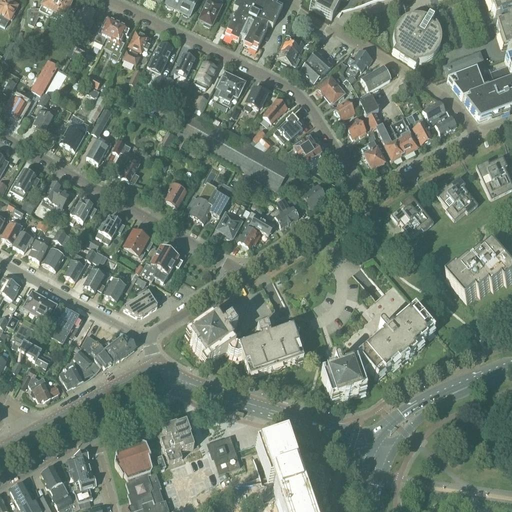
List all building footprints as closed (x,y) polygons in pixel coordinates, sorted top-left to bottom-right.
[(44,18),(49,20),(59,0),(44,0),(43,3),(42,3),(41,6),(41,7),(40,10),(38,15),(35,15),(34,16),(30,14),(27,14),(28,27),(33,30),(38,20),(43,20),(44,18)] [(60,0),(59,0),(49,20),(56,24),(58,18),(64,21),(71,5),(70,4),(71,3),(66,1),(65,2),(60,0)] [(177,14),(184,0),(169,0),(165,9),(177,14)] [(184,0),(177,14),(189,20),(197,4),(196,4),(198,0),(184,0)] [(216,1),(214,0),(210,0),(208,5),(199,24),(211,29),(220,9),(222,5),(215,2),(216,1)] [(242,48),(256,54),(266,33),(265,32),(267,29),(272,31),(282,10),(269,3),(270,1),(268,0),(237,0),(232,12),(237,14),(235,18),(234,17),(224,39),(237,45),(239,41),(244,44),(242,48)] [(312,0),(312,2),(311,4),(310,7),(309,9),(308,12),(309,12),(309,11),(331,22),(336,12),(340,4),(341,3),(342,6),(348,4),(347,2),(349,1),(348,0),(312,0)] [(491,13),(493,13),(495,19),(497,24),(506,21),(506,22),(511,20),(511,18),(511,0),(488,0),(489,0),(487,1),(491,13)] [(0,22),(0,28),(4,30),(8,22),(9,23),(9,21),(11,23),(14,18),(12,17),(16,9),(3,2),(0,6),(0,22),(0,23),(0,22)] [(83,35),(86,37),(89,31),(92,24),(90,23),(94,15),(92,14),(92,13),(86,11),(86,12),(84,11),(80,18),(77,17),(74,24),(77,25),(75,31),(83,35)] [(414,71),(417,66),(419,66),(420,66),(422,65),(424,65),(426,64),(428,63),(429,62),(431,61),(432,60),(434,59),(435,57),(436,55),(437,54),(438,52),(439,50),(439,48),(440,47),(440,45),(440,43),(440,41),(440,39),(440,37),(439,35),(438,33),(438,31),(437,30),(436,28),(434,27),(433,29),(430,26),(432,22),(428,19),(425,23),(423,23),(425,21),(425,20),(424,20),(422,19),(420,19),(418,18),(416,18),(415,18),(413,19),(411,19),(409,19),(407,20),(406,21),(404,22),(402,23),(401,24),(399,25),(398,27),(397,28),(396,30),(395,31),(394,33),(393,35),(393,37),(392,39),(392,41),(392,43),(392,45),(393,47),(393,48),(393,50),(394,52),(391,56),(402,63),(402,64),(403,64),(414,71)] [(502,53),(511,49),(511,20),(506,22),(507,24),(495,28),(499,40),(498,40),(502,53)] [(101,30),(98,36),(93,45),(102,49),(104,45),(106,41),(108,42),(115,25),(114,25),(114,24),(113,23),(112,23),(111,23),(110,23),(109,23),(108,22),(103,32),(101,30)] [(104,50),(111,53),(112,54),(114,50),(116,45),(119,47),(123,37),(126,38),(129,33),(126,31),(125,30),(124,29),(123,28),(122,28),(121,27),(120,28),(115,25),(108,42),(104,50)] [(298,28),(293,25),(285,38),(291,41),(298,28)] [(128,50),(126,54),(121,63),(135,69),(140,60),(136,58),(138,55),(140,56),(143,51),(147,53),(150,47),(146,46),(148,41),(146,40),(145,39),(143,37),(141,38),(135,35),(128,50)] [(278,62),(291,68),(295,70),(298,62),(296,61),(302,49),(298,46),(297,47),(288,42),(286,47),(285,47),(278,62)] [(0,63),(7,68),(12,58),(17,49),(10,45),(5,54),(1,60),(0,61),(0,63)] [(151,65),(163,71),(171,52),(170,52),(170,50),(167,49),(165,49),(160,47),(152,62),(153,62),(151,65)] [(82,59),(85,53),(76,48),(73,54),(82,59)] [(312,87),(312,88),(335,67),(330,62),(326,67),(319,61),(323,56),(318,52),(299,76),(300,77),(300,76),(312,87)] [(344,79),(348,86),(353,79),(355,80),(359,74),(361,76),(365,69),(367,70),(371,64),(358,55),(353,62),(351,60),(347,67),(350,69),(346,75),(344,79)] [(482,65),(479,56),(443,70),(446,79),(482,65)] [(174,76),(185,81),(194,63),(192,62),(192,61),(189,60),(188,60),(182,57),(175,73),(174,76)] [(511,58),(504,62),(507,69),(478,80),(483,95),(493,119),(511,112),(511,58)] [(48,63),(37,82),(35,81),(29,91),(31,92),(30,94),(39,99),(57,68),(48,63)] [(346,69),(341,66),(337,70),(342,77),(346,69)] [(193,88),(205,93),(207,89),(215,72),(203,67),(195,83),(193,88)] [(382,71),(360,83),(368,96),(389,84),(382,71)] [(483,95),(478,80),(475,73),(446,84),(461,103),(467,101),(470,100),(483,95)] [(127,84),(133,87),(137,78),(132,75),(127,84)] [(214,109),(219,112),(234,82),(229,80),(229,79),(226,77),(225,78),(224,78),(216,92),(217,93),(215,98),(216,99),(215,100),(219,102),(218,105),(216,104),(214,109)] [(84,85),(95,91),(99,84),(88,78),(84,85)] [(154,88),(159,91),(164,81),(158,79),(154,88)] [(160,91),(167,95),(173,84),(166,80),(160,91)] [(225,114),(227,110),(229,111),(231,107),(229,106),(232,100),(236,102),(243,87),(242,87),(242,85),(239,84),(238,84),(234,82),(219,112),(225,114)] [(323,100),(336,90),(335,89),(339,85),(336,82),(333,86),(329,82),(316,93),(322,100),(323,100)] [(1,95),(8,98),(15,86),(9,83),(1,95)] [(336,90),(323,100),(324,101),(325,101),(331,108),(338,103),(339,104),(343,100),(342,99),(347,95),(341,88),(337,91),(336,90)] [(251,110),(258,114),(259,112),(261,112),(263,108),(262,106),(266,98),(264,98),(264,96),(260,94),(259,95),(253,92),(245,107),(246,108),(243,112),(248,115),(251,110)] [(27,104),(26,103),(28,99),(20,95),(18,99),(14,97),(9,107),(3,116),(16,123),(25,108),(24,108),(27,104)] [(470,100),(467,101),(468,104),(463,106),(478,125),(493,119),(483,95),(470,100)] [(37,107),(43,110),(49,101),(43,97),(37,107)] [(190,110),(200,115),(206,102),(196,97),(190,110)] [(125,109),(131,112),(137,101),(131,98),(125,109)] [(100,99),(86,122),(93,127),(95,123),(97,119),(102,112),(107,103),(100,99)] [(276,102),(267,113),(260,120),(270,128),(276,121),(277,121),(281,116),(282,117),(286,112),(281,107),(281,105),(279,103),(277,104),(276,102)] [(346,105),(334,113),(335,114),(334,115),(335,117),(336,118),(337,118),(341,125),(353,118),(349,110),(354,107),(351,102),(346,106),(346,105)] [(370,102),(358,108),(365,122),(371,135),(375,133),(377,138),(391,165),(401,160),(403,159),(416,152),(410,141),(410,140),(406,132),(401,124),(388,130),(389,132),(384,135),(381,130),(375,117),(377,116),(370,102)] [(440,140),(455,132),(449,121),(448,121),(445,115),(444,116),(438,106),(421,115),(430,132),(434,130),(440,140)] [(35,134),(43,138),(51,123),(53,124),(56,118),(41,110),(39,115),(38,114),(35,120),(37,121),(33,129),(36,131),(35,134)] [(185,114),(177,110),(173,117),(181,122),(185,114)] [(103,113),(89,137),(96,141),(110,117),(103,113)] [(229,119),(234,122),(237,117),(232,114),(229,119)] [(286,192),(280,188),(290,170),(194,116),(180,141),(276,195),(282,198),(286,192)] [(273,137),(283,148),(287,145),(288,145),(302,132),(301,131),(302,129),(300,126),(297,127),(298,126),(291,119),(285,125),(276,133),(277,133),(273,137)] [(359,141),(366,137),(360,128),(364,126),(361,120),(357,123),(356,123),(344,131),(352,143),(358,139),(359,141)] [(416,131),(411,134),(419,150),(432,143),(424,127),(424,128),(421,122),(414,126),(416,131)] [(72,125),(70,128),(69,129),(67,132),(63,140),(58,138),(55,144),(59,147),(74,156),(83,141),(82,141),(85,136),(86,133),(90,135),(92,131),(84,127),(82,126),(80,129),(72,125)] [(251,142),(255,146),(264,138),(260,133),(251,142)] [(259,145),(267,152),(271,147),(263,140),(259,145)] [(102,150),(100,149),(103,144),(97,141),(95,146),(85,162),(97,169),(102,159),(104,160),(108,153),(111,148),(105,145),(102,150)] [(307,173),(322,164),(319,160),(320,159),(315,151),(314,151),(308,142),(292,152),(292,153),(287,156),(292,164),(297,161),(302,170),(304,169),(307,173)] [(118,156),(122,158),(122,159),(121,159),(112,176),(121,181),(121,182),(129,186),(129,185),(133,188),(138,180),(133,178),(138,169),(136,168),(139,162),(127,156),(130,152),(116,144),(110,154),(116,158),(118,156)] [(372,146),(360,153),(371,174),(372,173),(374,174),(375,173),(377,172),(377,171),(383,168),(372,146)] [(488,169),(501,196),(502,199),(511,194),(511,191),(503,173),(506,172),(501,163),(488,169)] [(502,199),(501,196),(488,169),(486,166),(474,172),(490,205),(502,199)] [(9,195),(22,202),(24,198),(25,198),(30,188),(34,191),(38,184),(34,182),(34,181),(22,174),(16,185),(15,184),(11,190),(11,191),(9,195)] [(238,188),(246,192),(252,182),(244,178),(238,188)] [(477,210),(462,192),(464,190),(457,182),(446,192),(466,215),(464,216),(466,218),(477,210)] [(161,195),(158,201),(162,203),(161,204),(176,213),(185,197),(177,193),(180,188),(173,184),(170,189),(165,198),(161,195)] [(188,209),(184,215),(188,218),(187,219),(202,228),(209,217),(218,222),(228,204),(234,193),(222,187),(218,188),(216,192),(213,196),(207,208),(197,203),(197,202),(193,200),(188,209)] [(302,193),(301,192),(298,194),(297,196),(309,213),(324,203),(316,191),(315,192),(312,187),(302,193)] [(54,210),(62,195),(59,193),(59,192),(51,189),(43,203),(43,204),(40,209),(47,212),(52,215),(50,219),(56,222),(58,219),(54,217),(57,212),(54,210)] [(434,198),(442,208),(447,214),(444,216),(453,226),(464,216),(466,215),(446,192),(444,190),(434,198)] [(58,219),(56,222),(54,225),(61,229),(67,217),(62,214),(60,213),(68,198),(62,195),(54,210),(57,212),(54,217),(58,219)] [(432,228),(430,225),(417,209),(409,200),(399,209),(401,211),(420,234),(422,236),(432,228)] [(29,204),(23,214),(30,217),(35,208),(29,204)] [(278,212),(271,216),(271,214),(264,218),(271,223),(274,221),(280,232),(297,222),(290,211),(289,211),(284,204),(276,209),(278,212)] [(66,225),(72,228),(75,223),(82,227),(87,218),(91,221),(95,214),(91,211),(83,207),(79,205),(74,215),(72,214),(66,225)] [(218,237),(223,240),(240,210),(234,207),(229,215),(228,214),(225,219),(216,234),(217,235),(218,237)] [(5,213),(12,217),(15,212),(8,208),(5,213)] [(244,213),(240,210),(223,240),(228,243),(229,242),(231,243),(240,227),(242,223),(239,221),(244,213)] [(420,234),(401,211),(389,221),(396,229),(399,227),(403,232),(400,234),(409,244),(420,234)] [(20,223),(24,216),(15,212),(12,217),(11,218),(20,223)] [(248,228),(248,229),(258,235),(267,240),(272,233),(261,226),(263,223),(250,216),(243,227),(242,229),(245,231),(247,228),(248,228)] [(94,241),(107,248),(115,234),(120,237),(123,230),(119,228),(119,227),(112,223),(111,223),(108,221),(102,231),(101,230),(97,236),(94,241)] [(0,242),(11,248),(21,230),(11,224),(9,228),(8,228),(0,242)] [(38,224),(35,230),(44,235),(47,230),(38,224)] [(62,227),(58,234),(63,236),(67,229),(62,227)] [(258,235),(248,229),(245,232),(237,246),(242,249),(241,250),(247,253),(247,252),(248,253),(250,250),(251,251),(253,248),(254,248),(259,240),(256,239),(258,235)] [(19,254),(23,257),(27,249),(29,249),(32,244),(31,243),(34,238),(23,232),(12,251),(19,255),(19,254)] [(52,244),(59,247),(58,248),(65,251),(71,242),(58,234),(52,244)] [(138,261),(140,263),(143,257),(141,255),(143,252),(147,254),(151,247),(147,245),(132,236),(122,253),(137,262),(138,261)] [(31,262),(38,266),(46,252),(41,249),(44,244),(38,240),(35,246),(34,245),(31,251),(32,252),(28,259),(32,262),(31,262)] [(85,249),(95,255),(99,248),(89,242),(85,249)] [(42,268),(54,275),(63,261),(62,261),(65,256),(52,249),(50,254),(50,253),(42,268)] [(511,284),(511,273),(500,259),(493,251),(483,260),(481,259),(471,268),(470,266),(459,275),(458,274),(446,283),(466,307),(477,298),(476,298),(477,298),(480,301),(490,293),(490,292),(493,296),(503,287),(503,286),(506,290),(511,284)] [(145,267),(138,279),(150,286),(153,281),(163,287),(172,270),(177,273),(182,265),(177,263),(177,262),(159,252),(149,269),(145,267)] [(89,266),(91,264),(95,257),(89,253),(84,261),(82,262),(73,257),(69,265),(67,270),(68,271),(63,280),(74,286),(86,265),(89,266)] [(96,256),(95,257),(91,264),(97,268),(102,259),(96,256)] [(360,268),(370,262),(367,256),(356,262),(360,268)] [(133,276),(138,279),(142,271),(137,269),(133,276)] [(82,291),(93,297),(104,277),(92,270),(90,274),(89,274),(86,280),(88,281),(82,291)] [(127,284),(132,287),(137,279),(131,276),(127,284)] [(112,285),(103,300),(115,307),(124,292),(123,291),(126,287),(114,280),(112,285)] [(135,286),(143,290),(146,284),(138,280),(135,286)] [(0,307),(4,300),(5,299),(2,298),(9,286),(2,282),(0,284),(0,307)] [(5,299),(4,300),(12,305),(19,291),(11,287),(9,286),(2,298),(5,299)] [(104,289),(99,286),(96,293),(101,296),(104,289)] [(124,311),(122,313),(135,321),(136,321),(141,321),(142,320),(156,311),(151,304),(156,301),(152,295),(147,297),(144,292),(137,296),(138,297),(132,300),(135,304),(124,311)] [(28,316),(34,319),(43,304),(31,297),(22,313),(23,313),(22,315),(26,318),(28,316)] [(54,311),(43,304),(34,319),(40,323),(39,325),(44,328),(45,326),(46,326),(54,311)] [(0,321),(0,332),(2,334),(16,310),(10,306),(7,312),(6,311),(0,321)] [(363,376),(367,373),(376,384),(390,372),(389,371),(396,365),(396,366),(399,369),(403,365),(407,363),(410,359),(415,355),(412,352),(418,346),(419,347),(432,335),(433,335),(413,312),(390,332),(386,327),(383,330),(382,328),(381,328),(380,327),(379,327),(378,328),(377,329),(377,330),(377,331),(377,332),(378,333),(376,336),(380,340),(356,360),(361,366),(358,368),(363,376)] [(71,343),(76,333),(80,326),(76,324),(77,321),(69,317),(68,318),(64,315),(58,327),(54,326),(52,329),(46,341),(61,350),(66,341),(67,341),(71,343)] [(5,330),(13,334),(20,321),(12,317),(5,330)] [(211,320),(204,322),(205,324),(185,338),(193,349),(195,354),(198,357),(206,368),(227,354),(229,358),(233,359),(236,349),(234,349),(226,338),(236,332),(230,323),(229,324),(226,319),(225,318),(226,317),(218,326),(213,319),(211,320)] [(46,358),(43,357),(31,351),(39,337),(35,334),(30,331),(30,332),(28,331),(21,327),(11,344),(14,345),(10,352),(32,363),(31,366),(44,373),(49,366),(44,363),(46,358)] [(236,349),(233,359),(236,360),(240,359),(249,382),(302,363),(295,341),(298,339),(293,332),(292,333),(291,331),(273,338),(272,327),(271,327),(266,329),(265,329),(256,332),(260,343),(238,350),(236,349)] [(113,367),(100,351),(99,349),(96,345),(87,339),(80,351),(95,369),(96,368),(100,373),(102,371),(104,373),(113,367)] [(124,342),(123,342),(122,341),(117,344),(114,341),(109,344),(124,360),(125,361),(133,354),(132,354),(133,353),(133,351),(129,345),(126,347),(125,345),(125,344),(124,342)] [(124,360),(109,344),(100,351),(113,367),(117,363),(118,364),(124,360)] [(79,378),(82,383),(91,378),(92,379),(98,373),(95,369),(80,351),(79,353),(80,354),(77,357),(72,362),(75,365),(74,366),(82,374),(79,378)] [(333,369),(330,370),(331,374),(320,378),(329,407),(343,402),(347,402),(351,400),(365,395),(359,378),(363,376),(358,368),(356,369),(355,366),(343,370),(342,366),(339,367),(338,366),(338,365),(337,365),(337,364),(336,364),(335,364),(334,364),(333,365),(333,366),(332,367),(333,368),(333,369)] [(10,376),(16,379),(21,369),(15,366),(10,376)] [(71,390),(72,391),(83,385),(82,383),(79,378),(82,374),(74,366),(62,372),(63,375),(59,377),(62,384),(67,393),(71,390)] [(27,378),(33,382),(36,377),(29,373),(27,378)] [(34,385),(30,382),(24,379),(19,390),(24,393),(27,387),(31,395),(30,395),(30,396),(29,398),(30,400),(32,400),(33,401),(34,401),(36,406),(41,404),(42,406),(49,402),(58,397),(54,390),(46,394),(43,389),(46,388),(42,382),(34,385)] [(164,457),(165,457),(168,467),(181,462),(178,452),(181,451),(183,455),(193,452),(188,439),(189,439),(185,426),(175,429),(175,428),(162,433),(165,442),(159,444),(164,457)] [(239,471),(234,455),(233,452),(229,441),(221,444),(220,442),(206,447),(214,472),(216,471),(218,478),(239,471)] [(306,511),(306,509),(303,510),(292,477),(294,476),(283,444),(258,453),(269,485),(272,484),(276,495),(280,511),(306,511)] [(123,479),(127,484),(127,486),(125,487),(128,497),(127,498),(130,509),(129,509),(129,510),(130,509),(131,511),(167,511),(164,504),(163,505),(159,493),(160,493),(155,477),(150,478),(149,477),(151,472),(148,462),(149,461),(145,448),(140,445),(129,449),(128,447),(115,454),(116,462),(114,462),(114,469),(122,480),(123,479)] [(83,455),(74,460),(81,484),(91,480),(87,464),(85,456),(83,455)] [(164,473),(163,471),(165,470),(161,458),(156,460),(160,474),(164,473)] [(81,484),(74,460),(67,464),(70,474),(68,475),(70,480),(71,480),(73,486),(75,486),(81,484)] [(78,511),(73,497),(68,498),(62,487),(64,486),(60,479),(61,479),(56,470),(54,471),(51,472),(50,471),(46,473),(47,474),(59,497),(57,498),(59,503),(53,506),(55,511),(78,511)] [(49,494),(52,499),(51,501),(53,506),(59,503),(57,498),(59,497),(47,474),(40,478),(45,488),(44,489),(46,492),(48,493),(48,494),(49,494)] [(91,480),(81,484),(75,486),(76,488),(74,489),(76,493),(72,494),(78,511),(82,511),(89,510),(87,504),(92,503),(89,494),(88,494),(87,492),(94,490),(92,480),(91,480)] [(22,487),(16,491),(26,511),(37,511),(34,505),(32,506),(22,487)] [(26,511),(16,491),(9,494),(18,511),(26,511)] [(53,511),(45,496),(37,500),(43,511),(53,511)]
